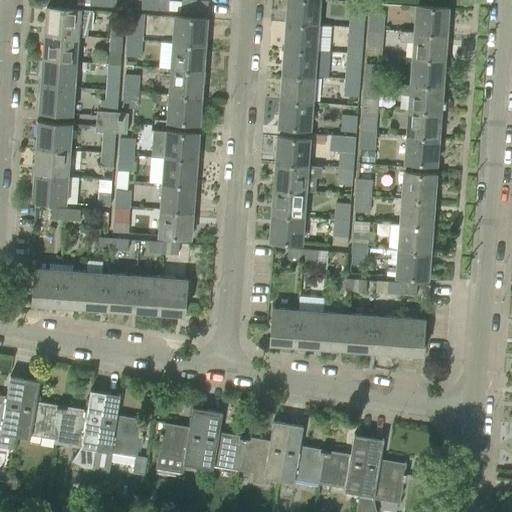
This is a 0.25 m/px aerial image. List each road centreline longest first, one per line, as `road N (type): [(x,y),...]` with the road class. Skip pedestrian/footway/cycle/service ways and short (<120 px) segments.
road 1 (residential): [(472,410),(504,0)]
road 2 (residential): [(224,367),(251,0)]
road 3 (residential): [(472,410),(224,367)]
road 4 (residential): [(224,367),(0,329)]
road 5 (residential): [(0,146),(10,0)]
